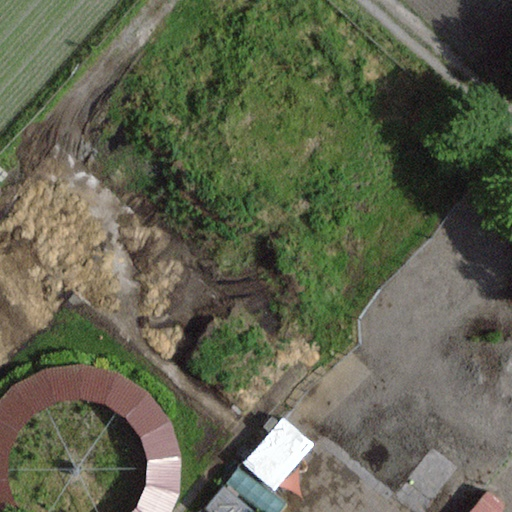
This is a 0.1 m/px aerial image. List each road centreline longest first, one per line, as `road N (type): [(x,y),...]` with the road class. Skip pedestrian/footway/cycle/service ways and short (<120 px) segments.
road 1 (track): [(0,192),(173,0)]
road 2 (track): [(511,111),(383,0)]
